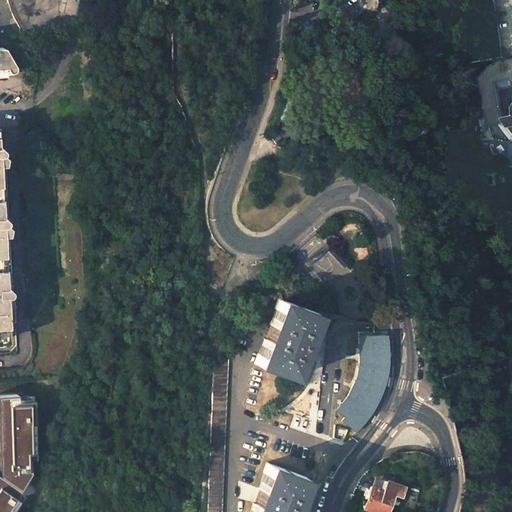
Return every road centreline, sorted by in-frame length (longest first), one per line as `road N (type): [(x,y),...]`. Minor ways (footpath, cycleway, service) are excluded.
road 1 (tertiary): [(275,0),(267,71),(221,208),(225,224),(245,244),(271,244),(335,196),(361,193),(387,223),(397,294)]
road 2 (tertiary): [(390,401),(334,483),(329,511)]
road 3 (tertiary): [(329,511),(403,407)]
road 4 (unclassified): [(403,407),(439,434),(450,484),(443,511)]
